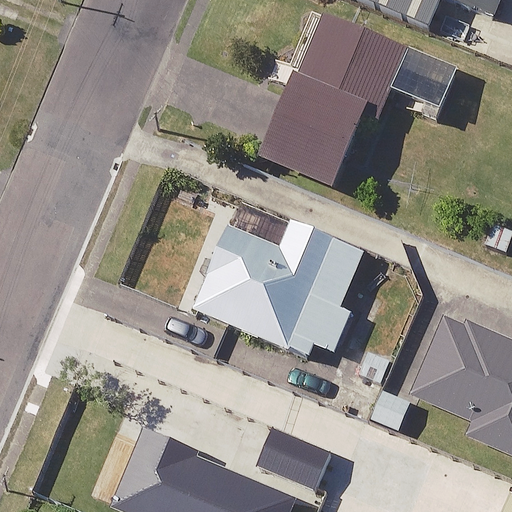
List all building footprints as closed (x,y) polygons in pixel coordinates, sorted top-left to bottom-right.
[(494,23),(502,0),(366,0),(501,52),(510,29),(494,23)] [(458,76),(327,13),(261,152),(332,186),(380,85),(440,113),(458,76)] [(353,317),(332,308),(357,249),(291,221),(280,246),(227,223),(191,308),(311,358),(315,347),(337,356),(353,317)] [(511,344),(450,318),(417,398),(473,421),(467,436),(511,454),(511,344)] [(367,418),(380,386),(391,360),(367,350),(358,370),(332,359),(317,396),(367,418)] [(380,386),(367,418),(400,432),(413,400),(380,386)] [(410,511),(433,460),(361,428),(335,488),(391,511),(410,511)] [(296,511),(304,494),(158,430),(126,503),(146,511),(296,511)]
